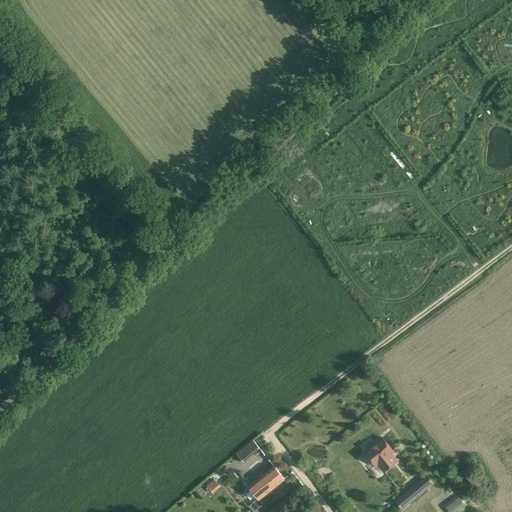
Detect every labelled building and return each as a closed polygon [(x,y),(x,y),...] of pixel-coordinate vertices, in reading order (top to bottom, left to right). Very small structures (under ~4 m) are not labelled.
[(384,473),(398,461),(392,454),(395,452),(382,436),(363,452),(375,467),(378,465),(384,473)] [(252,440),(236,453),(243,463),(260,450),(252,440)] [(258,499),(250,506),(255,511),(265,504),(260,499),(285,479),(274,467),(249,487),(258,499)] [(220,487),(214,480),(207,486),(213,493),(220,487)] [(426,489),(420,481),(412,487),(419,495),(426,489)] [(450,511),(457,511),(466,506),(459,495),(445,504),(450,511)]
